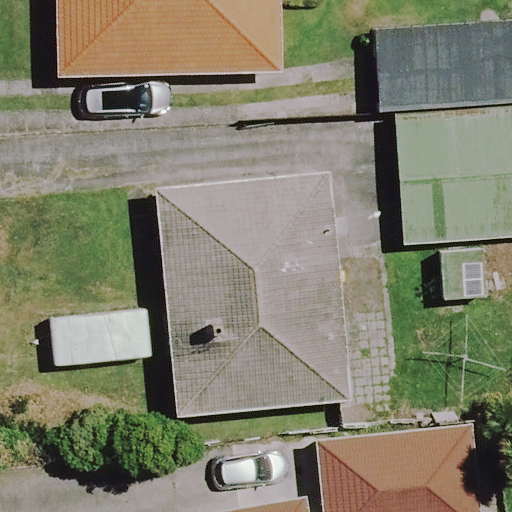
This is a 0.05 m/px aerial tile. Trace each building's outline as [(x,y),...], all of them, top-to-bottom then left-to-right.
[(47,0),(48,85),(271,84),(270,0),(47,0)] [(388,117),(511,107),(511,97),(506,26),(355,38),(362,120),(388,117)] [(511,107),(388,117),(399,252),(436,249),(477,246),(511,243),(511,107)] [(343,407),(321,173),(147,189),(169,423),(343,407)] [(187,451),(196,511),(339,511),(328,431),(187,451)]
